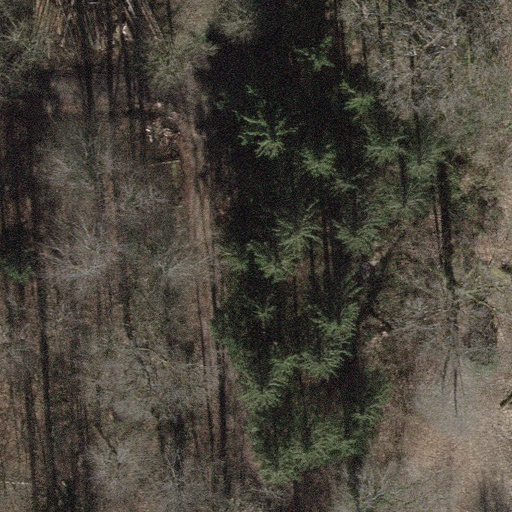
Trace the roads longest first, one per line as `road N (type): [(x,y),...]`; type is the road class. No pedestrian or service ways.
road 1 (track): [(220,83),(198,173),(200,296),(226,394),(290,511)]
road 2 (track): [(0,83),(115,92),(220,83),(244,46),(293,0)]
